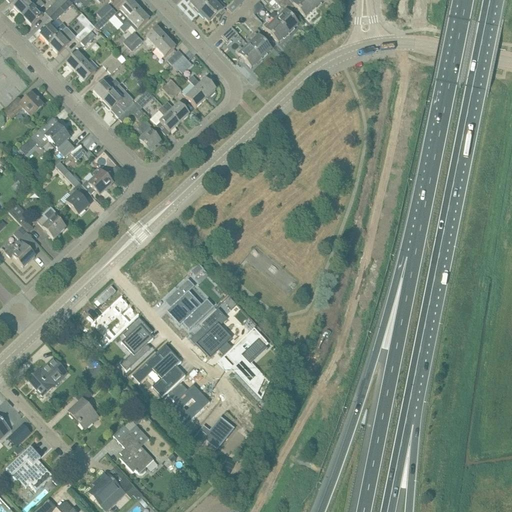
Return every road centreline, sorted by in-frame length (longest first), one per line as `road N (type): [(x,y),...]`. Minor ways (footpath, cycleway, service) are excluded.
road 1 (motorway): [(403,423),(490,0)]
road 2 (motorway): [(414,250),(320,511)]
road 3 (motorway): [(414,250),(362,511)]
road 4 (tertiary): [(156,217),(312,72),(359,48)]
road 5 (motorway): [(465,0),(414,250)]
road 6 (residential): [(147,183),(233,100),(232,81),(165,9)]
road 7 (residential): [(147,183),(0,24)]
road 8 (residential): [(104,265),(242,410)]
road 9 (residential): [(15,308),(147,183)]
road 10 (tertiary): [(511,62),(417,43),(376,44)]
